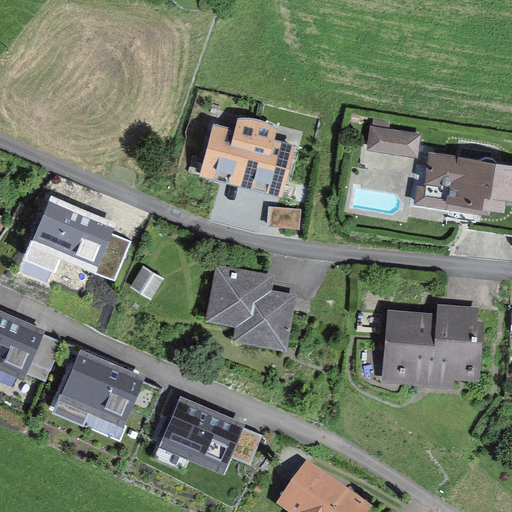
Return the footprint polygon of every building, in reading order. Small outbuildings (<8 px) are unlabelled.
[(241,188),(258,122),(240,117),(236,132),(213,126),(203,164),(189,161),(186,173),(241,188)] [(273,126),(258,122),(241,188),(292,201),(295,188),(282,184),(292,146),(270,140),(273,126)] [(419,133),(369,125),(365,150),(415,158),(419,133)] [(511,163),(427,151),(422,186),(416,185),(413,204),(484,215),(485,208),(504,211),(505,204),(511,205),(511,163)] [(115,222),(48,195),(20,265),(53,278),(60,260),(112,281),(129,241),(111,233),(115,222)] [(272,200),(270,220),(302,223),(304,203),(272,200)] [(275,275),(215,264),(205,319),(234,324),(231,341),(284,350),(294,295),(272,291),(275,275)] [(162,278),(141,265),(128,287),(149,300),(162,278)] [(479,379),(482,320),(476,320),(477,305),(436,303),(435,312),(385,309),(381,384),(453,388),(454,378),(479,379)] [(45,327),(0,309),(0,385),(12,390),(17,378),(24,381),(31,362),(50,370),(61,340),(43,333),(45,327)] [(144,372),(78,346),(53,411),(112,434),(116,423),(123,426),(131,407),(149,414),(161,384),(142,377),(144,372)] [(179,478),(185,464),(212,474),(217,463),(224,465),(231,447),(250,454),(261,424),(243,417),(245,412),(179,385),(147,466),(179,478)] [(274,506),(283,511),(367,511),(371,506),(304,462),(274,506)]
